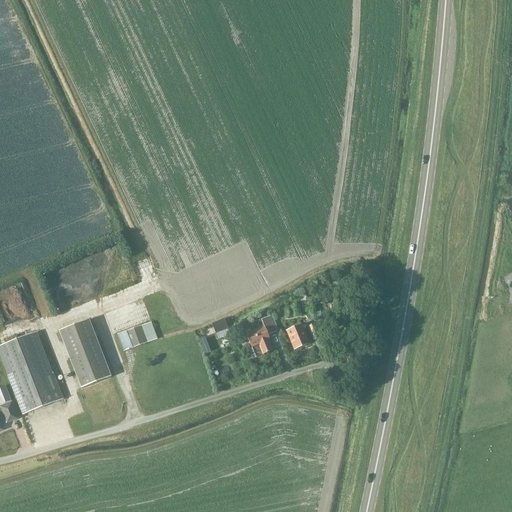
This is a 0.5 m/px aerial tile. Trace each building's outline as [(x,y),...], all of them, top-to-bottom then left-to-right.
[(268,336),(277,332),(270,317),(261,321),(268,336)] [(209,322),(213,335),(226,331),(222,318),(209,322)] [(91,322),(103,357),(112,355),(99,319),(91,322)] [(91,321),(61,332),(81,390),(111,379),(91,321)] [(123,352),(157,340),(151,323),(117,335),(123,352)] [(313,341),(320,338),(315,325),(307,328),(313,341)] [(294,351),(309,345),(301,326),(286,332),(294,351)] [(269,342),(270,341),(263,327),(245,334),(251,349),(259,346),(262,356),(272,352),(269,342)] [(38,332),(0,344),(0,350),(22,414),(63,400),(53,373),(53,374),(38,332)]
